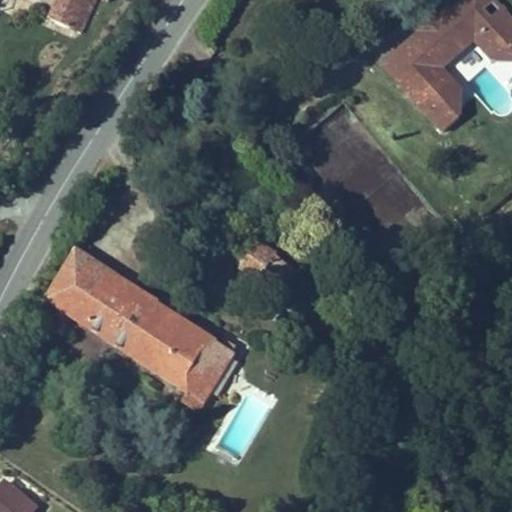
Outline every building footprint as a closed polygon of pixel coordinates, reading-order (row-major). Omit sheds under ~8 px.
[(73,30),(87,0),(64,0),(54,21),(73,30)] [(84,36),(100,0),(87,0),(73,30),(84,36)] [(395,72),(437,117),(452,102),(439,88),(455,73),(435,53),(467,23),(487,45),(511,21),(511,12),(500,0),(489,0),(484,5),(479,0),(423,0),(409,14),(413,19),(391,40),(409,59),(395,72)] [(511,21),(487,45),(511,50),(511,21)] [(409,59),(391,40),(377,53),(395,72),(409,59)] [(281,288),(301,261),(262,231),(236,267),(264,288),(270,280),(281,288)] [(301,261),(281,288),(293,296),(322,256),(311,248),(301,261)] [(232,354),(75,251),(43,300),(200,403),(232,354)] [(0,511),(33,511),(0,484),(0,511)]
